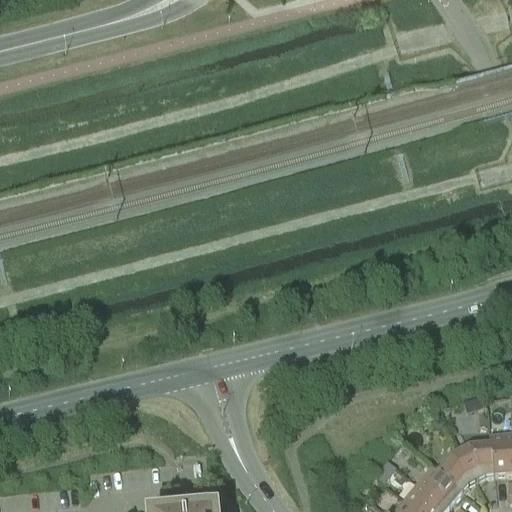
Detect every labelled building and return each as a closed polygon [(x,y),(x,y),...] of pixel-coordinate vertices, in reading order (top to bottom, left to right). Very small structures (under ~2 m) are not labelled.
[(463,406),(463,407),(466,417),(485,411),(481,401),(475,403),(463,406)] [(489,442),(490,450),(491,450),(494,482),(511,479),(511,444),(511,440),(489,442)] [(469,452),(460,457),(476,487),(484,483),(494,482),(491,450),(490,450),(469,452)] [(451,461),(437,478),(462,499),(467,492),(476,487),(460,457),(451,461)] [(443,511),(450,511),(462,499),(437,478),(431,473),(417,490),(443,511)] [(443,511),(417,490),(403,507),(409,511),(443,511)]
